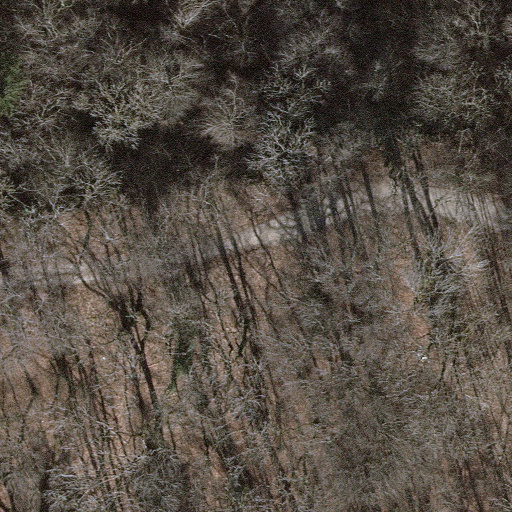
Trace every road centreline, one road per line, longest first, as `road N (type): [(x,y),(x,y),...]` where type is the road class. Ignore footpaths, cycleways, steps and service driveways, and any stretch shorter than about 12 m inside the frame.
road 1 (track): [(0,271),(171,264),(366,201)]
road 2 (track): [(366,201),(454,201),(511,215)]
